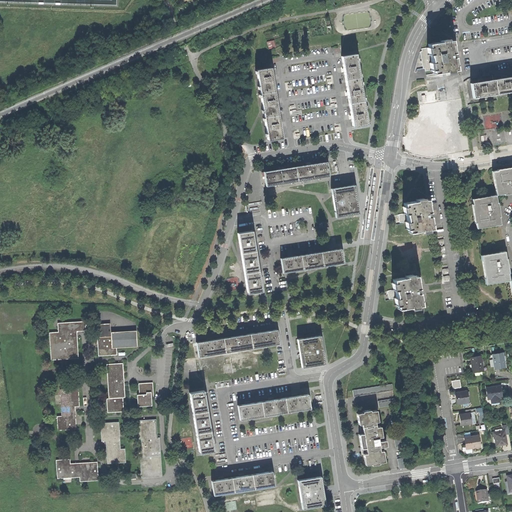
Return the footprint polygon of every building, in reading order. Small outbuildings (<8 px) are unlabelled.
[(429,47),(427,47),(428,55),(430,54),(431,62),(429,63),(430,70),(432,69),(433,73),(445,71),(445,72),(453,71),(453,70),(456,69),(454,57),(453,52),(451,39),(448,40),(448,39),(440,40),(440,41),(428,43),(429,47)] [(268,41),(269,49),(277,47),(276,40),(268,41)] [(428,55),(427,47),(422,48),(422,51),(421,51),(423,68),(425,68),(426,70),(430,70),(429,63),(431,62),(430,54),(428,55)] [(341,56),(342,64),(343,68),(345,79),(359,77),(355,53),(341,56)] [(274,90),(272,79),(271,74),(270,66),(256,69),(259,92),(274,90)] [(502,77),(494,79),(496,93),(511,90),(511,75),(507,76),(506,75),(504,75),(502,76),(502,77)] [(345,79),(346,87),(347,91),(349,103),(363,100),(359,77),(345,79)] [(478,81),(470,82),(473,97),(496,93),(494,79),(483,80),(483,79),(480,79),(478,80),(478,81)] [(278,114),(276,103),(275,98),(274,90),(259,92),(263,116),(278,114)] [(349,103),(350,110),(351,115),(353,127),(367,124),(363,100),(349,103)] [(281,138),(280,127),(279,122),(278,114),(263,116),(267,140),(281,138)] [(411,128),(412,135),(414,135),(415,143),(413,143),(415,150),(416,150),(416,154),(429,152),(429,153),(437,152),(436,151),(440,150),(438,137),(440,137),(439,135),(439,133),(437,133),(435,120),(432,121),(431,119),(424,120),(424,122),(412,124),(412,128),(411,128)] [(414,135),(412,135),(407,136),(408,144),(413,143),(415,143),(414,135)] [(326,160),(311,162),(306,163),(295,165),(297,180),(328,175),(326,160)] [(295,165),(284,167),(279,168),(263,170),(266,185),(297,180),(295,165)] [(476,228),(501,224),(499,210),(496,194),(511,191),(511,166),(491,170),(495,194),(471,198),(476,228)] [(331,187),(335,217),(358,213),(356,200),(354,184),(331,187)] [(403,206),(404,213),(405,212),(407,221),(405,221),(406,228),(407,228),(408,231),(421,229),(421,231),(428,229),(428,228),(432,227),(429,215),(431,215),(431,212),(431,210),(429,210),(427,198),(423,199),(423,197),(416,198),(416,200),(403,202),(404,206),(403,206)] [(400,222),(405,221),(407,221),(405,212),(404,213),(398,214),(400,222)] [(255,250),(253,242),(253,238),(251,230),(237,232),(240,252),(255,250)] [(340,247),(333,249),(328,250),(320,251),(323,265),(343,262),(340,247)] [(258,270),(257,263),(256,258),(255,250),(240,252),(244,273),(258,270)] [(511,299),(511,278),(510,279),(508,265),(505,250),(481,254),(486,284),(509,280),(511,299)] [(320,251),(312,252),(308,253),(300,254),(302,269),(323,265),(320,251)] [(300,254),(292,255),(287,256),(280,257),(282,272),(302,269),(300,254)] [(261,290),(260,283),(259,278),(258,270),(244,273),(247,293),(261,290)] [(392,282),(393,289),(395,289),(396,297),(394,297),(395,305),(397,304),(397,308),(410,306),(410,307),(417,306),(417,304),(421,304),(419,291),(421,291),(420,289),(420,287),(418,287),(416,274),(413,275),(412,273),(405,275),(405,276),(392,278),(393,282),(392,282)] [(389,298),(394,297),(396,297),(395,289),(393,289),(388,290),(389,298)] [(71,359),(78,358),(77,331),(86,330),(85,321),(58,323),(58,332),(49,332),(51,360),(62,359),(71,359)] [(98,355),(117,355),(117,348),(137,346),(137,338),(136,330),(111,332),(110,323),(98,323),(99,337),(97,337),(98,355)] [(277,329),(265,331),(261,331),(249,333),(252,348),(279,343),(277,329)] [(249,333),(238,335),(233,336),(223,338),(225,352),(252,348),(249,333)] [(301,367),(325,363),(320,334),(297,338),(299,354),(301,367)] [(223,338),(212,339),(207,340),(196,342),(198,357),(225,352),(223,338)] [(503,351),(491,353),(494,369),(503,367),(505,367),(503,351)] [(472,373),(483,371),(481,355),(469,357),(470,363),(472,373)] [(107,412),(124,411),(123,397),(125,397),(124,381),(123,363),(106,364),(109,398),(106,398),(107,412)] [(459,379),(459,380),(456,380),(451,381),(452,388),(461,386),(459,379)] [(137,407),(152,405),(151,397),(154,396),(153,383),(138,383),(139,394),(139,395),(137,395),(137,407)] [(499,397),(501,397),(500,391),(499,385),(485,388),(486,399),(489,399),(490,403),(500,402),(499,397)] [(58,430),(76,429),(76,416),(75,407),(79,406),(78,388),(60,389),(61,416),(57,416),(58,430)] [(206,410),(204,402),(203,397),(202,390),(188,392),(191,412),(206,410)] [(456,403),(467,402),(466,390),(454,392),(455,398),(456,403)] [(308,393),(296,395),(291,396),(283,397),(286,412),(310,408),(308,393)] [(283,397),(272,399),(268,400),(260,401),(262,416),(286,412),(283,397)] [(260,401),(249,403),(244,404),(236,405),(239,420),(262,416),(260,401)] [(361,423),(362,432),(365,447),(365,449),(366,452),(362,452),(364,464),(370,463),(370,464),(378,463),(378,461),(384,460),(382,449),(379,450),(378,446),(386,445),(385,439),(377,440),(377,436),(381,436),(379,425),(375,426),(374,421),(377,420),(376,409),(370,410),(369,409),(362,410),(362,411),(356,412),(358,424),(361,423)] [(209,430),(208,422),(207,418),(206,410),(191,412),(193,424),(195,432),(209,430)] [(472,423),(470,411),(458,413),(459,420),(460,425),(472,423)] [(141,457),(143,478),(164,476),(160,437),(158,437),(156,419),(138,421),(140,439),(142,439),(143,457),(141,457)] [(106,441),(108,464),(126,463),(125,449),(120,449),(119,422),(100,423),(101,442),(106,441)] [(501,445),(507,444),(505,429),(492,431),(493,438),(494,438),(495,446),(501,445)] [(213,450),(211,442),(211,438),(209,430),(195,432),(198,452),(213,450)] [(465,449),(479,447),(477,435),(463,437),(464,444),(465,449)] [(191,437),(183,438),(185,448),(192,447),(191,437)] [(79,481),(98,480),(97,462),(78,463),(70,463),(70,459),(56,460),(57,479),(79,477),(79,481)] [(272,471),(264,472),(259,473),(252,474),(254,488),(274,485),(272,471)] [(252,474),(244,475),(239,476),(232,477),(234,491),(254,488),(252,474)] [(302,508),(326,504),(324,492),(325,492),(326,491),(326,488),(325,486),(323,486),(321,475),(297,479),(302,508)] [(232,477),(224,478),(219,479),(211,480),(213,495),(234,491),(232,477)] [(488,501),(487,489),(481,490),(476,491),(478,503),(488,501)]
